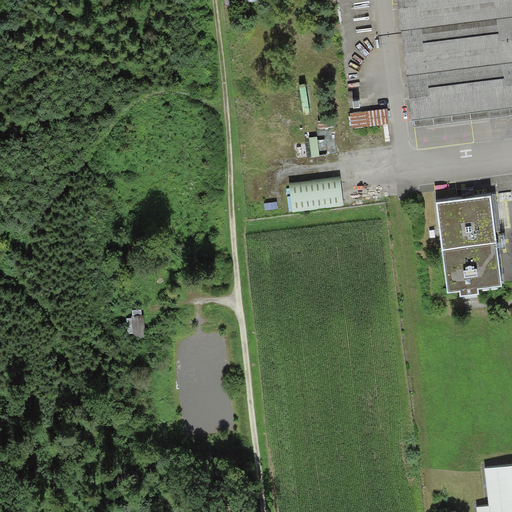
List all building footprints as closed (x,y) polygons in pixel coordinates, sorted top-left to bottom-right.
[(511,0),(397,0),(413,118),(511,104),(511,0)] [(354,129),(392,123),(390,107),(351,113),(354,129)] [(311,137),(314,156),(322,155),(319,136),(311,137)] [(340,177),(289,184),(293,212),(344,205),(340,177)] [(495,195),(438,203),(450,291),(461,289),(461,294),(477,292),(477,289),(502,285),(495,231),(500,231),(495,195)] [(131,310),(132,336),(147,335),(146,310),(131,310)] [(511,511),(511,465),(486,468),(491,507),(477,509),(477,511),(511,511)]
